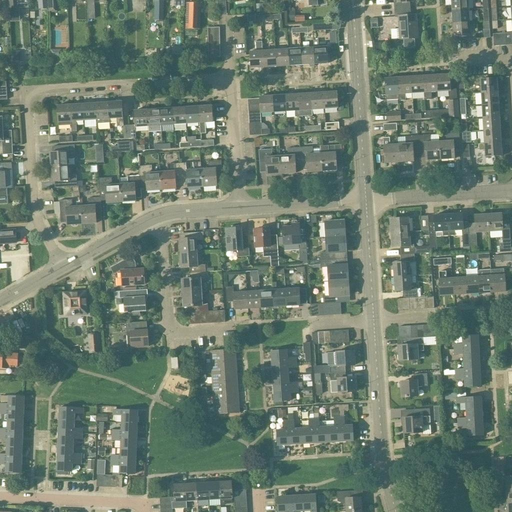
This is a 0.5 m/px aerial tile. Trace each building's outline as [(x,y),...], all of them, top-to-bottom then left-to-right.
[(28,8),(28,1),(27,0),(8,0),(9,9),(28,8)] [(47,8),(46,0),(38,0),(39,9),(47,8)] [(47,0),(48,9),(57,8),(56,0),(47,0)] [(163,20),(163,0),(154,0),(155,20),(163,20)] [(393,2),(394,9),(408,9),(408,2),(415,1),(415,0),(397,0),(398,2),(393,2)] [(450,0),(452,11),(469,10),(468,0),(450,0)] [(201,3),(186,3),(186,29),(200,29),(201,3)] [(409,16),(408,9),(394,9),(394,17),(398,17),(400,40),(418,39),(416,15),(409,16)] [(452,11),(453,24),(470,23),(469,10),(452,11)] [(471,35),(470,23),(453,24),(453,37),(471,35)] [(314,48),(315,65),(328,64),(327,47),(319,47),(318,41),(313,42),(314,48)] [(250,69),(263,68),(262,51),(262,42),(255,43),(255,52),(249,52),(250,69)] [(171,47),(172,55),(182,55),(182,54),(182,46),(171,47)] [(314,48),(301,49),(302,65),(315,65),(314,48)] [(276,67),(289,66),(288,49),(275,50),(276,67)] [(301,49),(288,49),(289,66),(302,65),(301,49)] [(263,68),(276,67),(275,50),(262,51),(263,68)] [(436,75),(437,92),(450,91),(449,74),(436,75)] [(423,76),(424,93),(425,100),(432,99),(431,92),(437,92),(436,75),(423,76)] [(411,93),(424,93),(423,76),(410,77),(411,93)] [(399,98),(398,77),(384,78),(386,99),(399,98)] [(398,77),(399,98),(399,100),(405,100),(405,94),(411,93),(410,77),(398,77)] [(480,80),(481,92),(498,91),(497,78),(480,80)] [(481,92),(482,105),(499,104),(498,91),(481,92)] [(312,110),(324,109),(323,92),(310,93),(312,110)] [(323,92),(324,109),(338,109),(337,92),(323,92)] [(312,115),(312,110),(310,93),(298,94),(299,116),(312,115)] [(295,116),(299,116),(298,94),(285,95),(286,112),(295,111),(295,116)] [(273,113),(286,112),(285,95),(272,96),(273,113)] [(260,114),(273,113),(272,96),(259,97),(259,99),(260,105),(260,111),(260,114)] [(438,110),(439,112),(439,118),(449,117),(449,118),(459,117),(458,100),(448,101),(449,110),(438,110)] [(110,123),(109,119),(108,102),(95,103),(96,120),(97,124),(110,123)] [(121,102),(108,102),(109,119),(116,119),(116,126),(123,126),(124,126),(123,119),(121,102)] [(83,121),(96,120),(95,103),(82,104),(83,121)] [(76,122),(83,121),(82,104),(70,105),(71,126),(72,132),(77,132),(76,122)] [(482,105),(483,118),(499,117),(499,104),(482,105)] [(58,127),(71,126),(70,105),(57,106),(58,127)] [(198,106),(185,107),(186,124),(199,123),(198,106)] [(198,106),(199,123),(200,133),(205,133),(204,123),(212,123),(211,106),(198,106)] [(174,125),(186,124),(185,107),(173,108),(174,125)] [(161,126),(174,125),(173,108),(160,109),(161,126)] [(148,127),(161,126),(160,109),(147,110),(148,127)] [(135,125),(129,125),(129,138),(136,138),(135,128),(148,127),(147,110),(134,111),(135,125)] [(387,113),(387,122),(401,121),(401,112),(387,113)] [(0,141),(3,141),(3,139),(12,138),(12,131),(2,131),(2,118),(0,117),(0,141)] [(483,118),(483,131),(500,130),(499,117),(483,118)] [(326,131),(339,130),(339,122),(326,123),(326,131)] [(483,131),(484,144),(501,143),(500,130),(483,131)] [(467,132),(462,132),(463,143),(471,143),(471,132),(467,132)] [(447,141),(438,142),(439,160),(454,159),(453,146),(460,146),(459,133),(446,134),(447,141)] [(425,161),(439,160),(438,142),(431,142),(430,135),(417,136),(418,149),(424,148),(425,161)] [(406,144),(398,144),(399,162),(413,162),(412,149),(418,149),(417,136),(405,136),(406,144)] [(384,163),(399,162),(398,144),(390,145),(390,137),(383,138),(384,163)] [(502,156),(501,143),(484,144),(479,144),(479,151),(485,150),(485,157),(502,156)] [(50,167),(68,166),(68,158),(75,158),(74,145),(61,146),(62,152),(50,153),(50,167)] [(320,146),(321,153),(322,171),(337,170),(336,158),(342,158),(341,145),(320,146)] [(13,155),(12,146),(2,146),(3,155),(13,155)] [(308,172),(322,171),(321,153),(313,154),(313,147),(300,148),(301,160),(307,160),(308,172)] [(295,161),(301,160),(300,148),(287,148),(288,156),(280,156),(281,174),(296,173),(295,161)] [(267,175),(281,174),(280,156),(272,157),(272,149),(259,150),(260,163),(266,163),(267,175)] [(209,169),(201,169),(202,187),(216,186),(215,174),(222,174),(221,161),(209,161),(209,169)] [(188,188),(202,187),(201,169),(193,170),(193,162),(180,163),(181,176),(187,176),(188,188)] [(168,171),(160,172),(161,190),(176,189),(175,177),(181,176),(180,163),(168,164),(168,171)] [(12,170),(1,171),(0,165),(0,188),(11,188),(10,178),(12,178),(12,170)] [(147,191),(161,190),(160,172),(152,173),(152,165),(139,166),(140,176),(140,180),(140,179),(146,179),(147,191)] [(73,166),(68,166),(50,167),(51,182),(64,181),(64,187),(77,186),(76,173),(74,174),(73,166)] [(128,184),(120,184),(121,202),(136,202),(135,189),(141,189),(140,179),(140,180),(140,176),(128,176),(128,184)] [(107,203),(121,202),(120,184),(112,185),(112,177),(99,178),(100,192),(106,191),(107,203)] [(89,206),(80,207),(82,224),(96,223),(95,211),(101,211),(101,198),(88,199),(89,206)] [(67,225),(82,224),(80,207),(72,207),(72,200),(59,201),(60,214),(66,213),(67,225)] [(462,214),(448,215),(449,235),(455,235),(455,231),(462,231),(463,231),(463,223),(462,214)] [(501,214),(488,215),(489,231),(502,231),(502,239),(503,244),(499,244),(500,253),(510,252),(509,239),(510,239),(509,220),(502,221),(501,214)] [(448,215),(434,215),(434,223),(435,232),(436,232),(436,235),(436,236),(443,236),(449,235),(448,215)] [(488,215),(475,216),(475,223),(476,232),(489,231),(488,215)] [(421,232),(429,231),(428,223),(428,216),(420,216),(421,232)] [(390,219),(391,234),(409,233),(408,218),(390,219)] [(324,223),(325,237),(346,236),(345,221),(324,223)] [(305,234),(306,239),(314,238),(313,223),(305,224),(305,234)] [(307,254),(306,239),(305,234),(299,234),(299,224),(292,225),(292,227),(283,228),(284,245),(299,244),(300,254),(307,254)] [(248,245),(242,245),(241,228),(226,229),(227,251),(238,251),(238,257),(249,256),(248,245)] [(277,242),(269,243),(269,228),(254,229),(255,248),(263,247),(263,257),(278,256),(277,242)] [(0,229),(0,244),(16,243),(15,230),(0,231),(0,229)] [(409,233),(391,234),(392,247),(400,247),(400,255),(414,254),(414,248),(413,241),(416,241),(416,232),(409,233)] [(180,240),(181,253),(198,252),(197,240),(204,240),(203,233),(187,234),(188,239),(180,240)] [(470,247),(469,234),(469,233),(462,233),(462,235),(463,247),(470,247)] [(437,249),(436,236),(436,235),(429,235),(430,246),(430,249),(437,249)] [(320,252),(320,260),(337,259),(337,252),(347,251),(346,236),(325,237),(326,252),(320,252)] [(199,265),(198,252),(181,253),(181,268),(189,267),(190,273),(206,272),(205,265),(199,265)] [(393,263),(394,277),(410,276),(409,263),(415,262),(414,254),(400,255),(401,263),(393,263)] [(327,267),(328,282),(349,280),(348,265),(338,266),(337,259),(320,260),(321,267),(327,267)] [(124,260),(110,268),(116,278),(122,278),(122,286),(144,285),(143,270),(128,270),(128,267),(124,260)] [(479,276),(480,293),(493,293),(492,276),(491,270),(479,271),(479,276)] [(182,280),(183,293),(201,292),(200,280),(206,280),(206,272),(190,273),(190,279),(182,280)] [(441,296),(454,295),(453,278),(446,278),(446,272),(440,273),(441,296)] [(492,276),(493,293),(506,292),(505,275),(492,276)] [(404,298),(409,298),(415,297),(417,297),(416,283),(410,284),(410,276),(394,277),(395,291),(403,291),(404,298)] [(466,277),(467,294),(480,293),(479,276),(466,277)] [(454,295),(467,294),(466,277),(453,278),(454,295)] [(323,304),(328,303),(334,303),(341,303),(340,296),(350,295),(349,280),(328,282),(329,296),(323,296),(323,304)] [(273,290),(274,307),(287,306),(286,289),(277,290),(276,283),(272,284),(272,290),(273,290)] [(235,310),(248,309),(247,292),(234,293),(234,286),(226,287),(227,302),(234,302),(235,310)] [(299,288),(286,289),(287,306),(300,305),(299,288)] [(261,308),(274,307),(273,290),(260,291),(261,308)] [(139,297),(137,297),(136,291),(119,292),(119,299),(123,299),(124,313),(129,312),(129,314),(130,315),(131,315),(132,316),(133,316),(134,316),(135,316),(137,315),(138,315),(139,314),(140,314),(139,312),(146,311),(145,304),(143,303),(144,298),(142,298),(140,297),(139,297)] [(248,309),(261,308),(260,291),(247,292),(248,309)] [(85,292),(64,294),(65,316),(87,314),(85,292)] [(202,304),(201,292),(183,293),(184,307),(192,306),(192,312),(194,312),(200,312),(206,311),(208,311),(208,304),(202,304)] [(148,346),(147,331),(139,331),(138,322),(126,323),(127,332),(128,348),(131,348),(148,346)] [(101,333),(88,334),(89,354),(103,353),(101,333)] [(455,345),(455,350),(479,349),(478,335),(463,336),(463,344),(455,345)] [(418,338),(412,338),(407,338),(407,345),(399,346),(400,360),(418,359),(417,352),(424,351),(423,337),(418,338)] [(479,349),(455,350),(455,355),(464,355),(464,362),(479,361),(479,349)] [(211,362),(236,360),(235,350),(205,352),(206,358),(211,357),(211,362)] [(272,364),(296,363),(295,358),(287,358),(286,350),(271,351),(272,364)] [(329,353),(330,373),(343,372),(342,366),(354,365),(353,351),(329,353)] [(18,354),(0,353),(0,368),(7,369),(8,366),(18,366),(18,354)] [(237,371),(236,360),(211,362),(212,372),(237,371)] [(456,370),(456,375),(480,374),(479,361),(464,362),(465,369),(456,370)] [(296,367),(296,363),(272,364),(273,376),(288,375),(288,368),(296,367)] [(237,381),(237,371),(212,372),(213,383),(237,381)] [(343,378),(343,372),(330,373),(331,381),(338,381),(339,393),(356,392),(355,378),(343,378)] [(418,396),(418,387),(428,386),(428,374),(415,374),(415,381),(401,382),(402,396),(418,396)] [(480,374),(456,375),(456,380),(465,379),(465,387),(481,386),(480,374)] [(289,383),(288,375),(273,376),(274,389),(298,387),(297,382),(289,383)] [(238,392),(237,381),(213,383),(213,393),(238,392)] [(298,392),(298,387),(274,389),(275,402),(290,401),(289,393),(298,392)] [(239,402),(238,392),(213,393),(214,404),(239,402)] [(0,403),(0,408),(23,410),(24,397),(2,396),(1,404),(0,403)] [(467,411),(482,410),(481,397),(457,398),(457,404),(466,403),(467,411)] [(239,413),(239,402),(214,404),(215,415),(239,413)] [(0,413),(8,414),(8,422),(23,422),(23,410),(0,408),(0,413)] [(59,421),(74,421),(75,414),(83,414),(83,409),(60,408),(59,421)] [(404,434),(431,432),(430,409),(415,410),(416,417),(403,418),(404,434)] [(122,416),(122,423),(137,424),(137,411),(114,410),(113,415),(122,416)] [(458,419),(459,424),(483,423),(482,410),(467,411),(467,418),(458,419)] [(344,417),(339,418),(340,441),(353,440),(352,425),(345,426),(344,417)] [(334,427),(327,427),(328,442),(340,441),(339,418),(334,418),(334,427)] [(309,428),(302,429),(303,444),(315,443),(314,419),(309,419),(309,428)] [(319,419),(314,419),(315,443),(328,442),(327,427),(319,427),(319,419)] [(74,429),(74,421),(59,421),(59,433),(82,434),(82,429),(74,429)] [(290,444),(289,421),(284,421),(284,430),(277,430),(278,445),(290,444)] [(294,421),(289,421),(290,444),(303,444),(302,429),(294,429),(294,421)] [(0,429),(0,434),(22,435),(23,422),(8,422),(8,429),(0,429)] [(113,431),(112,436),(136,437),(137,424),(122,423),(121,431),(113,431)] [(483,423),(459,424),(459,429),(467,428),(468,436),(483,435),(483,423)] [(82,439),(82,434),(59,433),(58,446),(73,446),(73,439),(82,439)] [(0,439),(7,439),(7,447),(22,448),(22,435),(0,434),(0,439)] [(121,441),(121,448),(136,449),(136,437),(112,436),(112,441),(121,441)] [(73,454),(73,446),(58,446),(57,458),(81,459),(81,454),(73,454)] [(0,454),(0,459),(21,460),(22,448),(7,447),(7,455),(0,454)] [(112,456),(111,461),(135,462),(136,449),(121,448),(120,456),(112,456)] [(81,464),(81,459),(57,458),(57,471),(72,472),(72,464),(81,464)] [(21,460),(0,459),(0,464),(6,465),(6,472),(21,473),(21,460)] [(135,462),(111,461),(111,466),(120,466),(120,474),(135,475),(135,462)] [(219,483),(220,500),(221,505),(223,505),(225,503),(232,503),(232,499),(235,499),(234,497),(234,490),(231,490),(231,482),(219,483)] [(197,501),(209,501),(208,483),(196,484),(197,501)] [(209,501),(220,500),(219,483),(208,483),(209,501)] [(186,502),(197,501),(196,484),(185,485),(186,502)] [(186,508),(186,502),(185,485),(173,485),(174,497),(172,497),(172,503),(173,509),(186,508)] [(345,499),(346,511),(361,510),(361,497),(351,498),(351,491),(337,492),(337,499),(345,499)] [(302,496),(303,511),(310,510),(310,511),(315,511),(315,495),(302,496)] [(290,511),(290,496),(277,497),(277,511),(285,511),(286,511),(285,511),(290,511)] [(295,511),(296,511),(303,511),(302,496),(290,496),(290,511),(295,511)]
